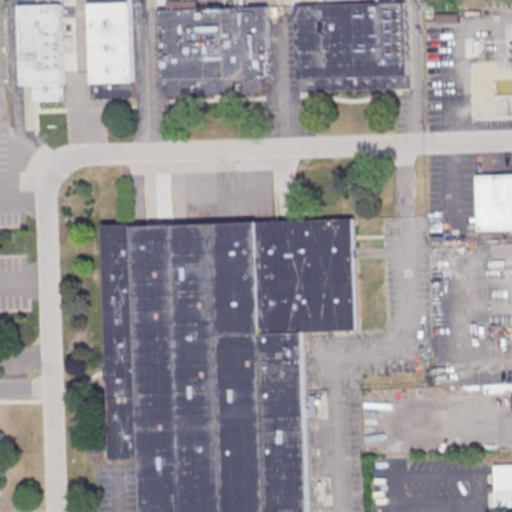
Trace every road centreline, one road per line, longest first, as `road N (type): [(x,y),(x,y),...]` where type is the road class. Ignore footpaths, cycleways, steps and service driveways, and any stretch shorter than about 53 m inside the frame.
road 1 (residential): [(511,141),(84,156),(54,171)]
road 2 (residential): [(52,511),(41,205),(54,171)]
